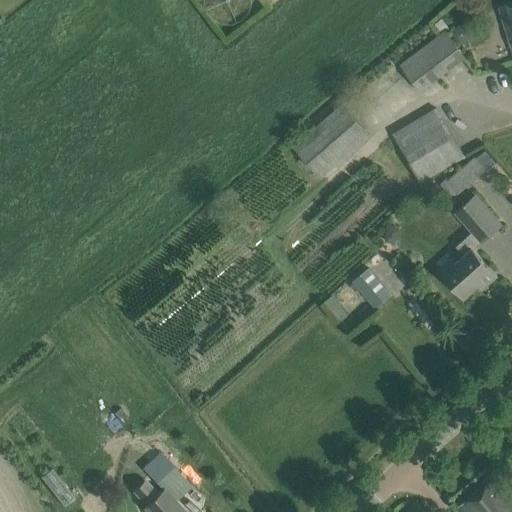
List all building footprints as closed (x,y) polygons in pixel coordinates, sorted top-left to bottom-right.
[(511,41),(511,0),(500,4),(511,41)] [(400,64),(420,92),(465,57),(445,32),(449,29),(441,19),(434,24),(440,33),(400,64)] [(292,146),(321,178),(370,136),(342,103),(292,146)] [(392,133),(420,183),(464,157),(435,107),(392,133)] [(449,181),(458,192),(486,169),(476,158),(449,181)] [(452,257),(438,269),(464,298),(483,281),(486,285),(497,275),(474,249),(501,225),(474,195),(456,211),(474,231),(456,246),(465,256),(456,263),(452,257)] [(353,281),(374,306),(390,293),(369,268),(353,281)] [(174,467),(156,483),(162,489),(174,501),(191,485),(174,467)] [(492,476),(458,506),(462,511),(511,511),(511,499),(511,500),(502,490),(503,489),(492,476)] [(183,511),(174,501),(162,489),(144,506),(150,511),(183,511)]
